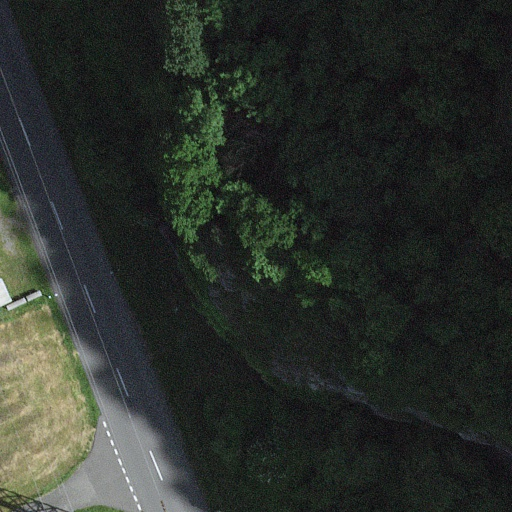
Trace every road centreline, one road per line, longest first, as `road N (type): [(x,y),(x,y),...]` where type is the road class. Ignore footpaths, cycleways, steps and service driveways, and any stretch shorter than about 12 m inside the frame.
road 1 (tertiary): [(175,511),(0,65)]
road 2 (track): [(149,453),(43,511)]
